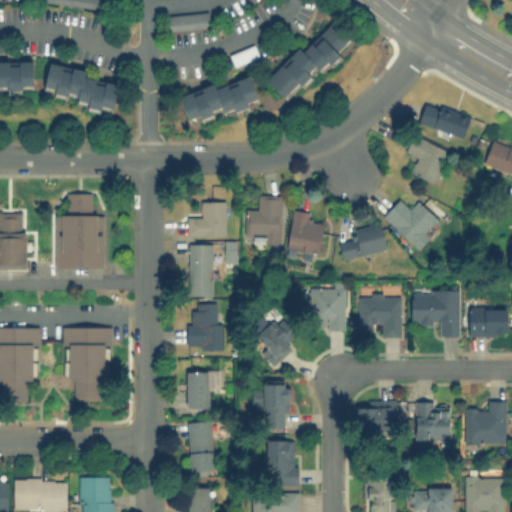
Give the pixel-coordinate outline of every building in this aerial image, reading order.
[(38,0),(102,8),(103,0),(38,0)] [(167,13),(168,29),(209,26),(208,10),(167,13)] [(349,45),(329,64),(326,61),(286,101),(265,80),(305,39),(308,42),(327,24),(349,45)] [(253,44),(258,56),(233,66),(228,54),(253,44)] [(0,90),(31,90),(30,60),(0,60),(0,90)] [(112,112),(76,104),(77,99),(42,91),(49,62),(84,70),(83,74),(119,82),(112,112)] [(259,101),(224,115),(223,110),(190,123),(179,95),(213,82),(214,86),(248,73),(259,101)] [(468,113),(424,99),(417,121),(461,135),(468,113)] [(404,152),(414,157),(408,171),(431,181),(446,149),(412,133),(404,152)] [(511,145),(489,140),(483,165),(511,172),(511,145)] [(53,267),(102,267),(102,212),(90,212),(90,191),(65,191),(65,213),(53,213),(53,267)] [(279,194),(257,193),(257,207),(244,206),(243,241),(278,242),(279,194)] [(416,198),(408,207),(398,197),(381,214),(414,247),(440,222),(416,198)] [(199,200),(199,214),(185,214),(185,234),(223,234),(223,200),(199,200)] [(285,247),(319,251),(324,213),(290,208),(285,247)] [(0,267),(23,267),(24,211),(0,211),(0,267)] [(350,228),(352,237),(338,241),(342,258),(384,248),(378,222),(350,228)] [(188,293),(210,293),(210,242),(188,242),(188,293)] [(342,328),(343,285),(308,285),(308,327),(342,328)] [(457,334),(458,288),(409,288),(409,322),(438,323),(438,334),(457,334)] [(399,292),(357,292),(357,331),(370,331),(370,323),(379,323),(379,335),(399,335),(399,292)] [(218,348),(218,301),(195,301),(194,310),(186,310),(186,348),(218,348)] [(505,306),(467,306),(467,334),(505,334),(505,306)] [(295,332),(277,313),(255,334),(264,343),(258,349),(271,364),(292,345),(287,340),(295,332)] [(0,396),(33,396),(34,325),(0,324),(0,396)] [(108,324),(62,325),(62,398),(108,398),(108,324)] [(207,369),(185,369),(185,407),(207,407),(207,369)] [(252,389),(251,403),(263,403),(262,426),(286,427),(287,381),(260,381),(260,390),(252,389)] [(393,399),(357,399),(357,432),(393,432),(393,399)] [(503,399),(484,399),(484,408),(462,408),(462,441),(503,441),(503,399)] [(448,439),(448,400),(413,400),(413,439),(448,439)] [(186,419),(188,470),(211,469),(209,419),(186,419)] [(295,482),(295,438),(265,438),(265,473),(275,473),(275,482),(295,482)] [(78,511),(109,511),(110,475),(79,474),(78,511)] [(502,511),(502,474),(463,474),(463,511),(502,511)] [(363,476),(363,511),(391,511),(391,476),(363,476)] [(65,510),(65,477),(12,477),(12,510),(65,510)] [(208,511),(208,485),(186,485),(186,511),(208,511)] [(451,511),(451,485),(411,485),(411,509),(426,509),(426,511),(451,511)] [(297,511),(297,491),(250,490),(250,511),(297,511)]
